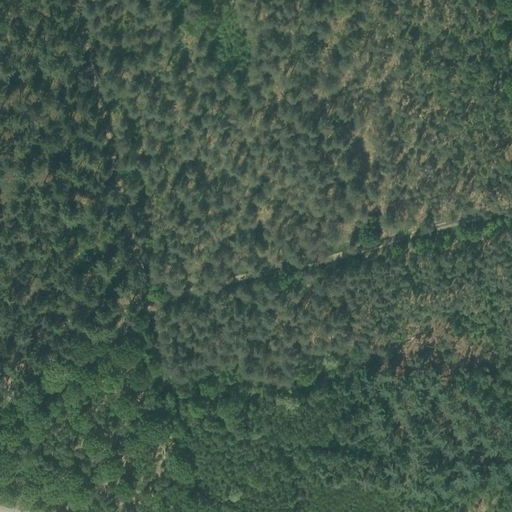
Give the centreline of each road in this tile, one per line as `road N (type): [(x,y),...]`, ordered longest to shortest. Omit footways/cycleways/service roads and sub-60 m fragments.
road 1 (track): [(0,428),(147,306),(511,212)]
road 2 (track): [(69,0),(196,511)]
